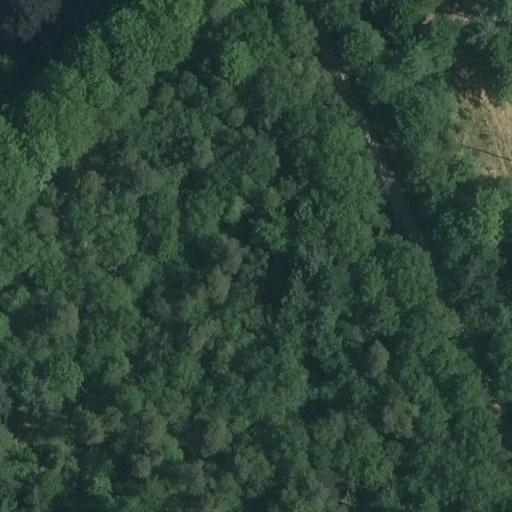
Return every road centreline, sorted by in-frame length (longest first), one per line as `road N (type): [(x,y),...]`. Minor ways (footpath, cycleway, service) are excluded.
road 1 (track): [(299,0),(511,441)]
road 2 (track): [(0,186),(193,0)]
